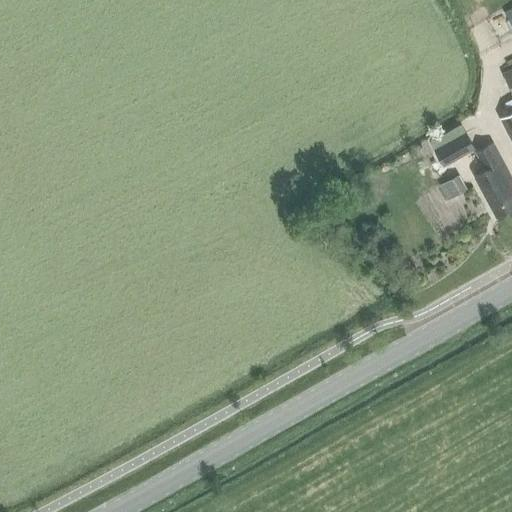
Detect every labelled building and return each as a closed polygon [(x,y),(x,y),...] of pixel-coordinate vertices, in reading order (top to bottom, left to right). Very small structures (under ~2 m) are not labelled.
[(511,68),(502,73),(511,93),(511,68)] [(511,112),(497,119),(511,148),(511,112)] [(433,150),(442,166),(474,149),(466,133),(433,150)] [(494,217),(511,207),(511,195),(510,192),(511,191),(511,180),(493,144),(476,153),(485,170),(473,177),(494,217)] [(465,188),(458,175),(439,185),(447,199),(465,188)]
